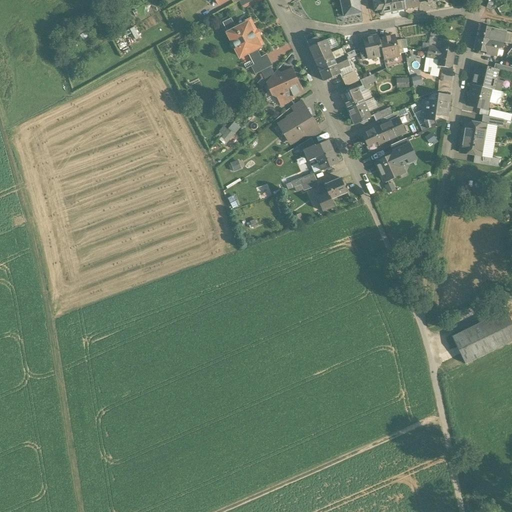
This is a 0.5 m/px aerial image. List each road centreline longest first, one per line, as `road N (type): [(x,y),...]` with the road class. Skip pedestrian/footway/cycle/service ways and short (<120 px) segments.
road 1 (track): [(0,123),(26,215),(80,511)]
road 2 (track): [(379,232),(418,317),(461,511)]
road 3 (track): [(223,511),(441,416)]
road 4 (residential): [(286,21),(368,203)]
road 5 (residential): [(473,14),(374,28),(286,21)]
road 6 (residential): [(445,171),(473,14)]
